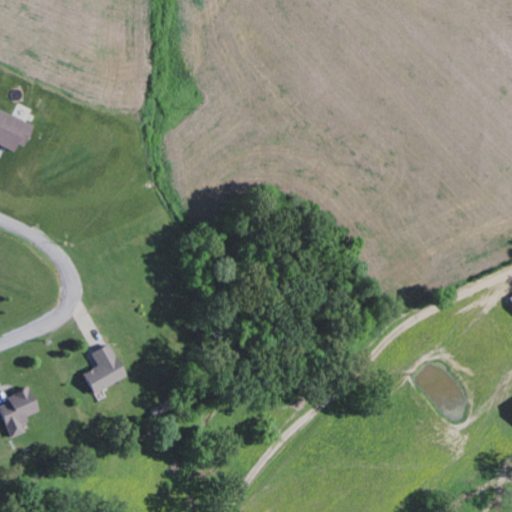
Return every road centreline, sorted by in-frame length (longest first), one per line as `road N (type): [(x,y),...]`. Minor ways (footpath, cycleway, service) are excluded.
road 1 (residential): [(153,511),(386,291),(511,232)]
road 2 (residential): [(0,345),(57,318),(68,292),(48,251),(0,221)]
